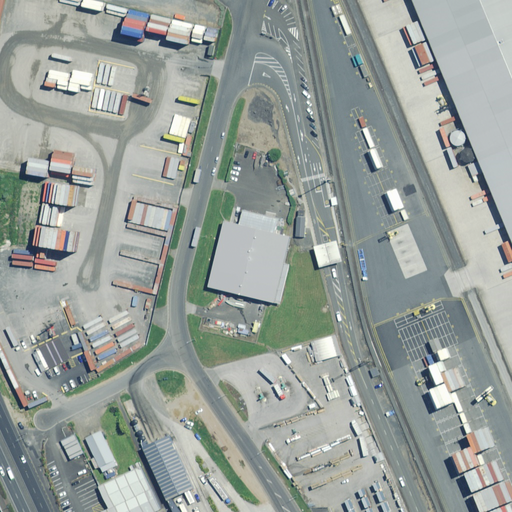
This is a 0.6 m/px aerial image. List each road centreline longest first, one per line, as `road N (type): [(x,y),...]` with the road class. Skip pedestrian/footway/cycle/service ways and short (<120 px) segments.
road 1 (unclassified): [(248,0),(179,277),(182,346)]
road 2 (unclassified): [(182,346),(288,511)]
road 3 (unclassified): [(182,346),(44,419)]
